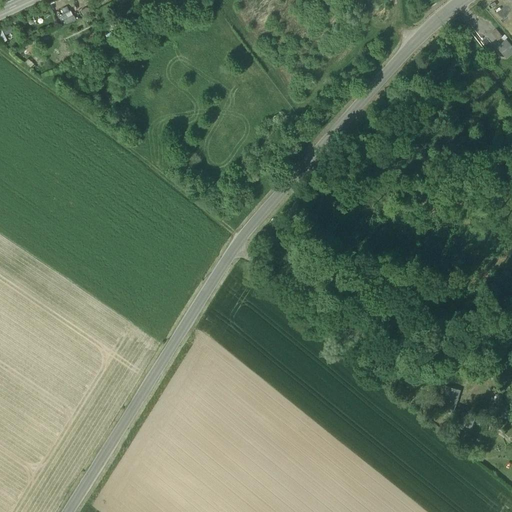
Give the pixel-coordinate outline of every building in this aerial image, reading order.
[(62,19),(71,16),(69,11),(60,14),(62,19)] [(492,33),(498,40),(502,37),(496,29),(492,33)] [(499,48),(507,58),(511,53),(511,48),(506,41),(499,48)] [(445,404),(455,409),(457,404),(461,395),(451,391),(445,404)] [(491,406),(487,416),(495,420),(499,409),(491,406)] [(466,420),(483,427),(487,416),(470,410),(466,420)]
